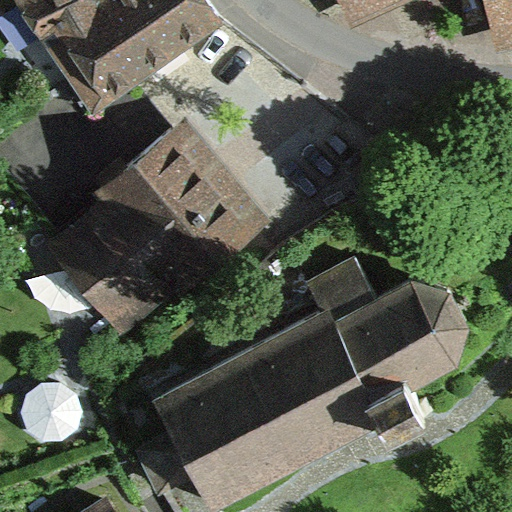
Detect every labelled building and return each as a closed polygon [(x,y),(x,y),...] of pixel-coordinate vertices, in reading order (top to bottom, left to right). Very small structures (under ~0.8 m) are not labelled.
[(75,0),(40,23),(95,104),(216,23),(200,0),(75,0)] [(344,0),(352,17),(391,0),(344,0)] [(511,0),(483,0),(495,49),(511,44),(511,0)] [(264,219),(182,119),(92,192),(104,207),(59,244),(120,319),(167,280),(176,291),(264,219)] [(450,279),(412,271),(372,292),(352,255),(306,280),(318,302),(149,392),(210,505),(383,413),(388,423),(424,404),(411,381),(458,356),(470,317),(450,279)] [(82,421),(82,411),(80,401),(74,394),(66,388),(57,385),(47,385),(38,389),(30,395),(25,403),(23,413),(25,423),(29,431),(36,438),(44,443),(54,444),(64,442),(72,437),(78,430),(82,421)] [(114,511),(103,496),(78,511),(114,511)]
